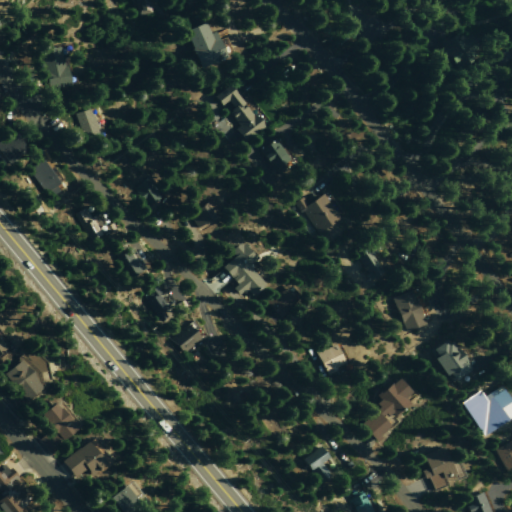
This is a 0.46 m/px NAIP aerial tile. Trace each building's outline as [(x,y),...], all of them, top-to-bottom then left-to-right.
[(147,0),(132,0),(135,15),(149,13),(147,0)] [(511,0),(496,0),(511,12),(511,0)] [(210,31),(205,33),(201,22),(181,30),(196,68),(221,57),(210,31)] [(472,55),(458,31),(438,43),(440,46),(429,53),(436,65),(446,59),(451,68),(472,55)] [(61,47),(41,49),(45,89),(65,87),(61,47)] [(212,94),(236,126),(233,129),(242,141),(261,128),(227,83),(212,94)] [(72,113),(82,138),(97,132),(87,108),(72,113)] [(0,137),(0,156),(3,162),(22,152),(10,132),(0,137)] [(257,149),(271,171),(287,161),(273,138),(257,149)] [(59,188),(40,160),(26,169),(45,198),(59,188)] [(130,187),(144,206),(157,197),(143,178),(130,187)] [(337,218),(320,193),(305,204),(299,197),(292,202),(317,237),(330,228),(328,225),(337,218)] [(186,212),(194,229),(214,220),(206,202),(186,212)] [(88,241),(100,234),(83,206),(72,213),(88,241)] [(260,284),(244,266),(251,259),(236,241),(225,250),(230,256),(216,268),(237,292),(241,289),(246,296),(260,284)] [(367,281),(380,274),(367,246),(353,252),(367,281)] [(137,272),(125,251),(114,257),(126,278),(137,272)] [(141,290),(156,320),(170,314),(155,283),(141,290)] [(299,296),(288,284),(283,289),(294,301),(299,296)] [(264,301),(275,318),(294,305),(283,289),(264,301)] [(390,297),(402,332),(422,324),(410,290),(390,297)] [(203,336),(189,320),(168,339),(182,355),(203,336)] [(0,354),(8,351),(0,331),(0,354)] [(447,382),(467,370),(447,337),(427,350),(447,382)] [(342,367),(334,343),(313,350),(322,374),(342,367)] [(0,375),(20,360),(41,387),(24,400),(11,383),(8,385),(0,375)] [(358,424),(372,440),(388,427),(383,422),(406,402),(401,397),(407,392),(394,378),(371,397),(378,406),(358,424)] [(479,436),(511,414),(511,405),(499,385),(481,397),(477,390),(457,403),(479,436)] [(38,414),(59,440),(72,429),(50,403),(38,414)] [(34,440),(45,453),(57,443),(46,429),(34,440)] [(502,469),(511,464),(511,438),(492,447),(502,469)] [(58,461),(84,441),(103,464),(88,475),(83,469),(71,478),(58,461)] [(328,474),(318,463),(325,457),(316,446),(299,459),(318,482),(328,474)] [(443,484),(441,478),(451,474),(439,446),(418,455),(424,468),(420,470),(428,491),(443,484)] [(0,467),(0,511),(14,511),(18,509),(13,503),(26,492),(3,465),(0,467)] [(109,498),(130,481),(141,495),(120,511),(109,498)] [(347,499),(353,511),(369,511),(360,492),(347,499)] [(461,498),(465,511),(487,511),(481,492),(461,498)]
